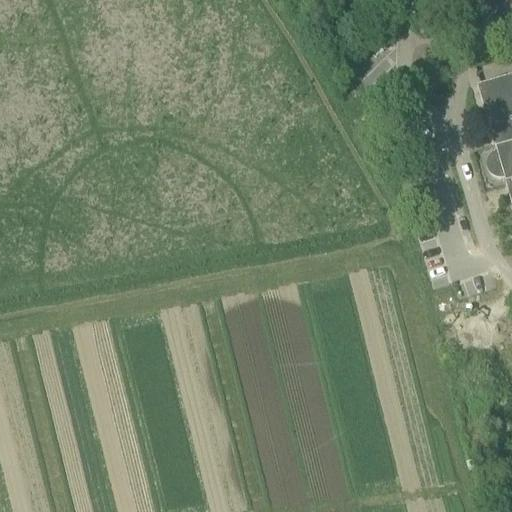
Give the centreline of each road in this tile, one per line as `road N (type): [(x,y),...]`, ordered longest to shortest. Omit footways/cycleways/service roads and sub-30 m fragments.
road 1 (unclassified): [(511,281),(483,247),(446,124)]
road 2 (unclassified): [(446,124),(420,111),(399,71),(398,49),(419,31)]
road 3 (unclassified): [(446,124),(457,106),(460,66),(437,30),(419,31)]
